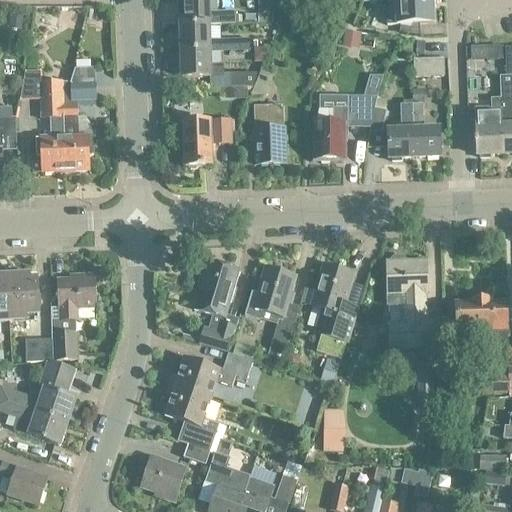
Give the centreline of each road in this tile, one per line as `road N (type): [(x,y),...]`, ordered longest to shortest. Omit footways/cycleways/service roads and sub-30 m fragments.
road 1 (unclassified): [(139,219),(461,207)]
road 2 (residential): [(82,511),(126,389),(139,219)]
road 3 (residential): [(139,219),(132,0)]
road 4 (residential): [(461,207),(461,13)]
road 5 (unclassified): [(0,225),(139,219)]
